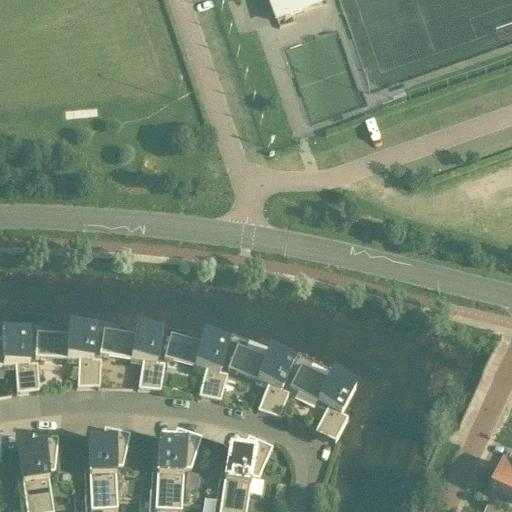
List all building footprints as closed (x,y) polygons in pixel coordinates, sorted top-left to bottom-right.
[(267,0),(276,23),(304,14),(299,0),(267,0)] [(299,0),(304,14),(330,5),(328,0),(299,0)] [(34,362),(77,364),(76,392),(99,392),(100,365),(92,364),(93,332),(66,331),(66,338),(35,337),(34,362)] [(98,359),(141,365),(137,393),(159,395),(163,369),(156,368),(161,335),(134,331),(133,338),(102,333),(98,359)] [(0,370),(14,370),(16,398),(38,395),(36,368),(28,369),(26,336),(0,337),(0,370)] [(163,362),(205,374),(197,401),(219,405),(226,380),(219,377),(227,346),(201,339),(200,346),(169,338),(163,362)] [(227,373),(267,389),(256,415),(278,422),(288,397),(280,394),(292,364),(268,354),(265,361),(236,349),(227,373)] [(288,391),(327,411),(314,436),(334,445),(347,422),(340,418),(355,389),(331,377),(328,383),(300,368),(288,391)] [(100,447),(87,448),(89,505),(89,511),(116,511),(116,504),(114,472),(122,471),(129,438),(103,432),(100,447)] [(171,448),(157,447),(154,506),(153,511),(180,511),(181,507),(183,474),(190,474),(201,441),(176,433),(171,448)] [(24,511),(51,511),(51,509),(47,477),(54,476),(58,441),(31,438),(30,454),(16,456),(24,511)] [(241,455),(228,453),(219,511),(218,511),(245,511),(247,502),(250,482),(257,483),(271,452),(247,441),(241,455)] [(511,453),(511,454),(505,469),(500,467),(488,493),(511,504),(511,453)] [(198,478),(186,476),(184,492),(195,494),(198,478)]
